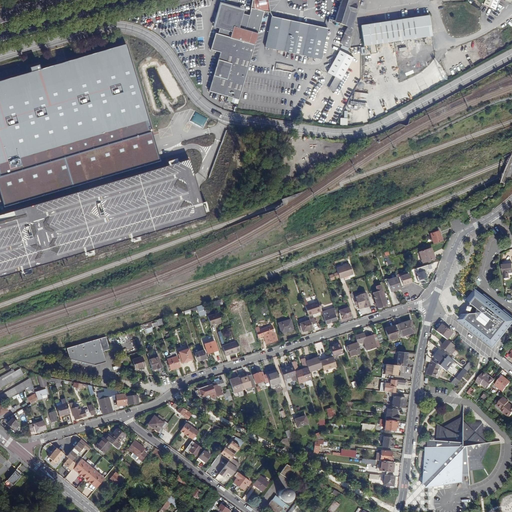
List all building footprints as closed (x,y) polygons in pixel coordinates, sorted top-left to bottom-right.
[(252,8),(264,11),(270,12),(267,0),(252,0),(251,8),(252,8)] [(340,0),(337,13),(334,22),(344,25),(347,26),(344,33),(340,44),(350,48),(351,36),(352,34),(350,33),(352,29),(350,28),(358,0),(340,0)] [(498,0),(484,0),(482,5),(494,10),(498,0)] [(243,14),(243,13),(223,7),(221,14),(219,14),(218,18),(220,18),(217,27),(219,28),(218,35),(215,34),(211,50),(220,53),(209,91),(217,93),(217,95),(239,100),(264,11),(252,8),(249,16),(243,14)] [(429,15),(360,25),(363,46),(432,36),(429,15)] [(327,28),(271,16),(265,47),(281,51),(280,54),(286,55),(287,52),(300,55),(298,60),(303,61),(304,56),(321,59),(327,28)] [(56,65),(39,70),(38,65),(29,68),(30,70),(30,71),(30,72),(0,81),(0,193),(1,196),(4,207),(160,161),(156,147),(125,44),(56,65)] [(353,58),(339,50),(329,68),(327,67),(325,71),(341,79),(353,58)] [(189,159),(0,214),(0,276),(206,217),(195,179),(189,159)] [(430,233),(434,244),(443,241),(439,231),(430,233)] [(431,248),(419,252),(423,263),(435,259),(431,248)] [(509,277),(509,273),(511,272),(511,263),(502,265),(503,273),(504,278),(509,277)] [(337,272),(339,277),(339,278),(353,274),(349,264),(336,268),(337,272)] [(426,271),(418,273),(420,280),(428,278),(426,271)] [(339,277),(337,272),(329,275),(331,280),(339,277)] [(397,277),(400,286),(412,282),(409,273),(404,274),(403,272),(396,274),(397,277)] [(401,288),(400,286),(397,277),(387,280),(391,291),(401,288)] [(381,285),(376,286),(377,291),(372,293),(378,310),(383,308),(382,306),(387,305),(381,285)] [(489,340),(510,315),(503,309),(502,311),(497,306),(498,305),(483,293),(482,295),(476,290),(468,299),(471,302),(468,314),(464,313),(460,319),(467,324),(468,323),(470,324),(469,326),(479,334),(481,332),(482,333),(482,334),(483,335),(484,336),(485,338),(487,339),(489,340)] [(360,295),(355,296),(356,301),(354,301),(356,305),(358,304),(359,308),(364,307),(370,305),(366,292),(360,294),(360,295)] [(232,304),(229,304),(230,309),(243,305),(241,298),(231,301),(232,304)] [(321,311),(321,310),(321,309),(318,301),(308,305),(305,306),(308,316),(313,315),(312,314),(321,311)] [(206,313),(203,304),(190,309),(191,312),(197,310),(199,316),(206,313)] [(342,319),(352,316),(349,307),(339,310),(340,312),(341,318),(342,319)] [(322,312),(323,316),(326,323),(337,320),(335,314),(337,314),(335,308),(322,312)] [(218,313),(207,316),(210,325),(221,322),(218,313)] [(511,316),(510,315),(489,340),(490,341),(491,340),(492,342),(491,344),(493,345),(500,338),(499,337),(500,336),(501,336),(505,331),(504,331),(505,329),(506,330),(508,326),(507,325),(508,324),(509,325),(511,321),(511,316)] [(162,329),(167,327),(164,317),(157,320),(157,322),(152,323),(154,327),(160,325),(162,329)] [(290,319),(278,323),(281,333),(293,329),(290,319)] [(302,332),(313,328),(310,320),(300,323),(302,332)] [(398,324),(402,336),(415,331),(411,320),(398,324)] [(151,322),(137,326),(139,332),(144,330),(152,328),(153,327),(151,322)] [(389,340),(402,336),(398,324),(389,327),(390,329),(386,331),(389,340)] [(435,331),(446,339),(451,332),(441,324),(435,331)] [(255,328),(256,331),(258,338),(264,336),(266,344),(277,340),(272,326),(260,330),(259,327),(255,328)] [(355,336),(357,343),(361,342),(364,341),(364,343),(367,350),(380,346),(376,334),(365,337),(364,333),(355,336)] [(254,341),(251,334),(247,335),(241,337),(243,345),(254,341)] [(106,337),(66,348),(69,359),(95,365),(104,362),(105,360),(102,351),(102,350),(104,349),(105,351),(106,350),(108,346),(106,337)] [(452,344),(450,343),(446,339),(440,347),(447,352),(451,355),(457,348),(453,345),(452,344)] [(214,340),(204,344),(207,354),(213,352),(214,356),(219,354),(214,340)] [(240,351),(237,341),(222,346),(225,356),(240,351)] [(340,343),(330,347),(333,357),(343,353),(340,343)] [(360,352),(357,343),(347,346),(348,350),(347,350),(347,352),(349,352),(351,357),(356,356),(355,354),(360,352)] [(192,359),(190,351),(189,348),(178,352),(179,354),(182,363),(192,359)] [(317,351),(319,357),(326,355),(324,348),(317,351)] [(436,363),(439,366),(445,370),(453,361),(438,349),(432,357),(437,362),(436,363)] [(198,361),(207,358),(204,350),(195,353),(198,361)] [(156,351),(146,354),(152,370),(161,367),(156,351)] [(170,370),(180,367),(175,351),(169,353),(170,355),(166,356),(170,370)] [(398,365),(406,366),(408,353),(407,353),(398,352),(397,365),(398,365)] [(137,357),(136,353),(119,358),(120,361),(126,359),(127,360),(137,357)] [(439,366),(436,363),(426,355),(425,361),(430,362),(425,374),(435,378),(439,366)] [(142,357),(132,360),(135,369),(145,366),(142,357)] [(320,360),(319,357),(306,361),(309,372),(322,367),(320,360)] [(322,367),(323,371),(336,366),(333,357),(324,360),(324,359),(320,360),(322,367)] [(311,379),(309,372),(306,361),(304,358),(300,359),(303,369),(298,370),(295,361),(291,362),(292,364),(292,366),(297,380),(298,383),(311,379)] [(463,369),(466,372),(474,362),(471,359),(463,369)] [(409,367),(406,366),(398,365),(397,373),(394,373),(393,377),(408,379),(408,376),(408,373),(409,367)] [(285,384),(297,380),(292,366),(280,369),(285,384)] [(0,376),(0,382),(21,371),(20,368),(15,371),(13,369),(0,376)] [(457,379),(459,381),(466,372),(463,369),(459,373),(460,375),(457,379)] [(266,374),(269,381),(270,386),(281,383),(277,370),(266,374)] [(0,387),(24,374),(21,371),(0,382),(0,387)] [(265,382),(269,381),(266,374),(263,375),(262,372),(253,375),(256,383),(264,380),(265,382)] [(490,378),(483,372),(476,382),(480,385),(481,384),(487,389),(495,379),(491,377),(490,378)] [(252,374),(239,378),(242,389),(251,386),(252,388),(256,387),(252,374)] [(46,383),(46,381),(44,376),(41,376),(38,375),(41,387),(47,385),(46,383)] [(44,376),(46,381),(56,384),(61,385),(60,379),(44,376)] [(503,376),(499,382),(498,383),(495,386),(503,391),(510,382),(503,376)] [(242,389),(239,378),(238,377),(229,380),(233,393),(242,390),(242,389)] [(459,381),(457,379),(454,377),(451,382),(453,385),(455,386),(459,381)] [(0,403),(33,384),(31,378),(0,395),(0,403)] [(222,379),(211,383),(213,389),(216,396),(223,394),(220,387),(224,386),(222,379)] [(380,387),(379,391),(387,392),(387,391),(395,392),(396,384),(398,384),(398,383),(405,384),(406,381),(398,380),(398,381),(391,379),(390,383),(386,383),(385,388),(380,387)] [(42,398),(42,395),(47,394),(46,389),(38,391),(37,388),(34,388),(35,394),(37,400),(42,398)] [(109,399),(112,398),(109,389),(104,388),(104,392),(97,394),(103,414),(113,412),(109,399)] [(109,389),(112,398),(112,399),(116,398),(116,400),(119,400),(120,406),(127,405),(127,404),(126,396),(126,393),(120,394),(120,391),(109,389)] [(393,396),(392,406),(397,407),(405,408),(406,398),(398,397),(398,393),(389,392),(389,396),(393,396)] [(37,400),(35,394),(27,398),(31,404),(37,400)] [(126,396),(127,404),(135,404),(135,401),(138,401),(137,395),(130,396),(126,396)] [(494,402),(497,405),(502,399),(499,396),(499,397),(494,402)] [(503,397),(502,399),(497,405),(496,406),(502,410),(501,411),(509,417),(511,413),(511,406),(510,404),(507,402),(508,401),(503,397)] [(70,413),(65,398),(61,399),(63,404),(56,406),(59,416),(70,413)] [(190,416),(191,416),(193,414),(174,403),(172,406),(177,410),(176,411),(188,419),(190,416)] [(387,409),(386,420),(397,421),(398,421),(399,414),(396,414),(396,412),(397,407),(392,406),(383,405),(383,409),(387,409)] [(79,406),(71,408),(75,420),(83,418),(82,417),(86,416),(84,410),(80,411),(79,406)] [(334,408),(327,410),(329,417),(334,416),(334,415),(336,414),(334,408)] [(55,411),(49,412),(52,422),(58,420),(55,411)] [(162,420),(163,419),(158,415),(156,417),(154,416),(148,424),(154,429),(155,428),(158,430),(157,431),(160,433),(167,423),(165,421),(164,423),(161,421),(162,420)] [(305,416),(295,419),(297,427),(308,424),(305,416)] [(19,424),(12,418),(7,424),(14,430),(19,424)] [(468,469),(484,465),(480,460),(482,458),(487,446),(487,443),(484,443),(481,431),(479,432),(474,426),(474,424),(462,422),(462,420),(460,419),(447,426),(445,428),(437,425),(438,441),(434,441),(433,440),(427,440),(427,442),(426,442),(427,449),(425,451),(424,469),(424,480),(427,483),(430,485),(432,486),(433,487),(437,487),(462,483),(462,478),(462,477),(469,476),(468,469)] [(35,432),(46,429),(43,420),(28,425),(31,432),(34,431),(35,432)] [(397,421),(386,420),(385,420),(384,431),(395,432),(397,421)] [(198,432),(186,423),(180,431),(189,438),(189,437),(192,439),(198,432)] [(105,438),(112,444),(118,449),(121,446),(118,443),(125,435),(119,430),(116,430),(111,437),(108,434),(105,438)] [(382,447),(394,448),(394,444),(393,443),(394,437),(384,436),(382,447)] [(112,444),(105,438),(103,437),(95,446),(104,454),(112,444)] [(236,451),(244,441),(236,437),(235,439),(238,441),(236,444),(231,441),(228,445),(236,451)] [(191,440),(188,438),(178,451),(181,453),(191,440)] [(288,441),(287,438),(279,440),(280,442),(290,448),(288,441)] [(323,444),(323,440),(317,439),(315,441),(314,449),(319,450),(319,449),(319,444),(323,444)] [(145,448),(134,440),(127,449),(133,453),(131,455),(131,457),(135,460),(137,459),(141,461),(146,455),(142,452),(145,448)] [(201,448),(191,441),(185,450),(187,452),(189,451),(196,456),(201,448)] [(83,447),(78,442),(73,448),(79,452),(83,447)] [(304,455),(306,452),(309,449),(311,446),(309,444),(301,454),(304,455)] [(333,446),(324,445),(323,445),(322,449),(322,453),(332,455),(333,446)] [(213,452),(206,447),(203,450),(210,455),(213,452)] [(258,449),(255,447),(252,451),(249,455),(252,457),(258,449)] [(56,464),(64,454),(57,448),(49,458),(52,461),(51,463),(54,465),(55,463),(56,464)] [(235,455),(226,448),(222,454),(231,460),(235,455)] [(356,457),(357,450),(342,449),(341,456),(356,457)] [(205,463),(210,455),(203,450),(198,458),(205,463)] [(392,452),(380,450),(380,456),(381,456),(380,461),(391,462),(392,452)] [(76,455),(71,451),(67,456),(69,458),(72,461),(76,455)] [(317,453),(306,452),(304,455),(313,460),(315,457),(317,453)] [(72,461),(69,458),(64,465),(71,471),(73,469),(77,465),(72,461)] [(92,469),(81,460),(77,465),(73,469),(80,475),(82,476),(85,479),(92,469)] [(394,462),(391,462),(380,461),(379,470),(393,472),(394,462)] [(230,463),(225,471),(227,473),(231,476),(237,468),(230,463)] [(288,479),(296,469),(286,464),(280,473),(288,479)] [(104,479),(92,469),(85,479),(88,481),(90,483),(96,488),(104,479)] [(23,474),(20,471),(18,474),(15,472),(7,481),(13,486),(23,474)] [(124,479),(123,478),(118,474),(115,472),(114,473),(112,472),(109,476),(111,477),(110,479),(113,481),(114,480),(118,484),(120,486),(122,486),(124,483),(124,482),(122,481),(124,479)] [(176,482),(180,485),(179,487),(186,491),(194,480),(183,472),(181,474),(179,478),(176,482)] [(234,476),(236,478),(241,481),(241,480),(244,477),(237,472),(234,476)] [(269,482),(259,475),(253,484),(262,491),(269,482)] [(394,486),(395,476),(385,475),(384,485),(394,486)] [(241,481),(236,478),(232,483),(236,486),(237,485),(243,490),(247,484),(241,480),(241,481)] [(326,486),(321,483),(315,490),(321,493),(326,486)] [(249,499),(256,488),(251,485),(245,497),(249,499)] [(197,487),(195,486),(190,493),(199,499),(204,492),(197,488),(197,487)] [(277,497),(278,498),(275,496),(265,509),(269,511),(278,511),(285,503),(280,500),(282,500),(283,500),(284,500),(286,499),(288,498),(289,497),(289,495),(289,493),(288,491),(288,490),(286,489),(285,488),(282,488),(281,488),(279,489),(277,491),(277,492),(277,494),(277,496),(277,497)] [(171,495),(168,501),(171,503),(179,509),(183,504),(171,495)] [(293,505),(288,511),(291,511),(295,507),(296,507),(301,500),(299,498),(294,506),(293,505)] [(334,511),(340,504),(334,500),(327,510),(329,511),(334,511)] [(164,511),(171,503),(168,501),(163,508),(159,511),(164,511)]
